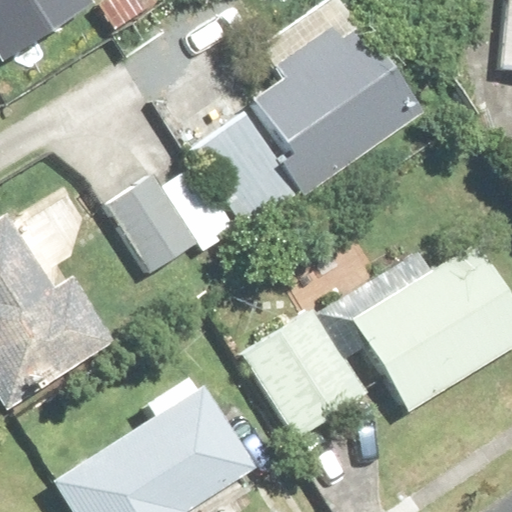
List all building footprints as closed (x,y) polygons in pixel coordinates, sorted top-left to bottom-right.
[(82,0),(0,0),(0,62),(88,8),(82,0)] [(511,0),(502,0),(496,69),(511,70),(511,0)] [(280,85),(183,155),(239,238),(414,119),(355,31),(328,49),(319,37),(270,71),(280,85)] [(153,178),(98,208),(139,282),(194,252),(153,178)] [(0,419),(3,424),(117,352),(72,281),(55,292),(40,268),(72,248),(42,200),(0,226),(0,419)] [(511,318),(469,248),(344,323),(401,419),(511,352),(511,318)] [(315,315),(238,359),(288,445),(364,401),(315,315)] [(199,389),(48,482),(65,511),(192,511),(252,475),(199,389)]
